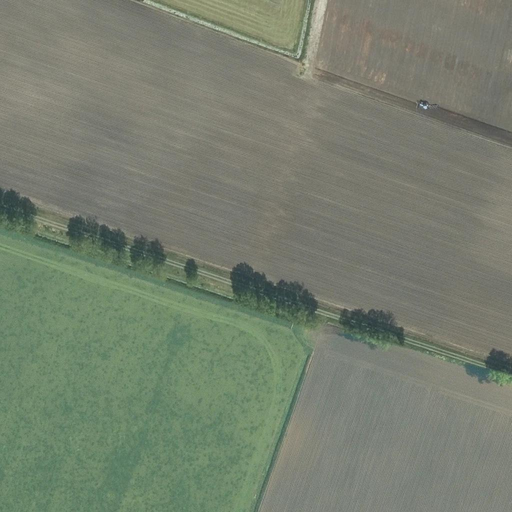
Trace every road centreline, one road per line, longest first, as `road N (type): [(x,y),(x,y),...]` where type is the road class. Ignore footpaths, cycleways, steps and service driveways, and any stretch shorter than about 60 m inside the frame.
road 1 (track): [(0,208),(511,373)]
road 2 (track): [(0,231),(309,331),(324,313)]
